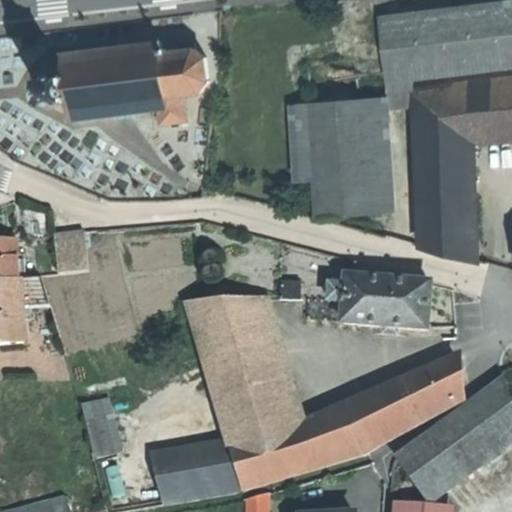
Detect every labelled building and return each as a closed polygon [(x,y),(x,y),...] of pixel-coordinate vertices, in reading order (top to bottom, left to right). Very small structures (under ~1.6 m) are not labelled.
[(511,1),(379,19),(391,113),(416,109),(412,82),(511,68),(511,1)] [(189,121),(186,95),(202,93),(210,81),(209,70),(208,59),(196,49),(164,53),(162,42),(66,54),(68,73),(64,73),(64,76),(48,78),(48,75),(44,76),(45,78),(42,78),(42,82),(45,82),(47,97),(44,98),(45,102),(48,102),(48,104),(51,104),(51,101),(67,99),(67,101),(72,101),(74,120),(162,109),(164,124),(189,121)] [(511,137),(511,82),(452,90),(455,145),(469,143),(511,137)] [(452,90),(420,94),(427,249),(474,262),(469,143),(455,145),(452,90)] [(370,100),(310,104),(317,218),(378,214),(370,100)] [(60,276),(90,272),(85,232),(55,237),(60,276)] [(0,243),(0,283),(20,282),(18,242),(0,243)] [(22,310),(31,309),(51,309),(42,279),(20,282),(22,310)] [(344,322),(344,324),(429,330),(432,285),(428,285),(389,282),(348,280),(347,287),(331,286),(330,302),(330,303),(345,303),(344,322)] [(23,321),(22,310),(20,282),(0,283),(0,345),(25,344),(23,321)] [(301,282),(281,282),(281,301),(301,301),(301,282)] [(460,363),(299,433),(260,300),(188,303),(228,443),(243,491),(243,493),(244,493),(368,456),(451,403),(463,393),(460,363)] [(308,320),(344,322),(345,303),(330,303),(330,302),(309,301),(308,320)] [(22,310),(23,321),(31,320),(31,309),(22,310)] [(61,340),(39,345),(43,365),(66,361),(61,340)] [(66,361),(43,365),(50,402),(75,396),(66,361)] [(511,440),(511,403),(505,383),(443,428),(473,469),(511,440)] [(50,402),(53,415),(78,410),(75,396),(50,402)] [(121,454),(107,404),(84,410),(97,460),(121,454)] [(78,410),(53,415),(54,420),(0,429),(0,442),(0,444),(2,454),(21,451),(23,466),(55,460),(58,471),(95,462),(80,409),(78,410)] [(398,461),(428,502),(473,469),(443,428),(398,461)] [(243,491),(228,443),(152,457),(165,505),(243,491)] [(247,511),(269,511),(270,495),(248,502),(247,511)] [(19,511),(68,511),(66,500),(19,511)]
